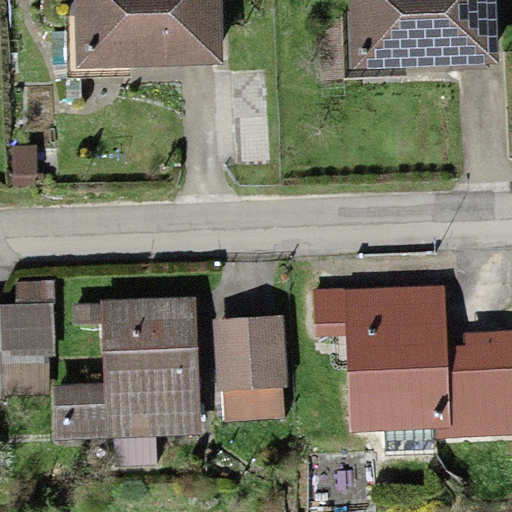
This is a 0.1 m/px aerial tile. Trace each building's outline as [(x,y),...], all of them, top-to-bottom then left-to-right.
[(205,0),(65,0),(65,80),(205,80),(205,0)] [(483,0),(342,0),(344,83),(485,79),(483,0)] [(432,299),(314,303),(315,344),(342,344),(345,437),(502,432),(499,349),(458,350),(459,363),(434,364),(432,299)] [(192,311),(96,313),(98,396),(53,397),(55,445),(111,444),(149,443),(195,442),(192,311)] [(36,316),(0,316),(0,364),(36,365),(36,316)] [(271,331),(208,333),(211,432),(274,431),(271,331)] [(150,476),(149,443),(111,444),(112,477),(150,476)]
